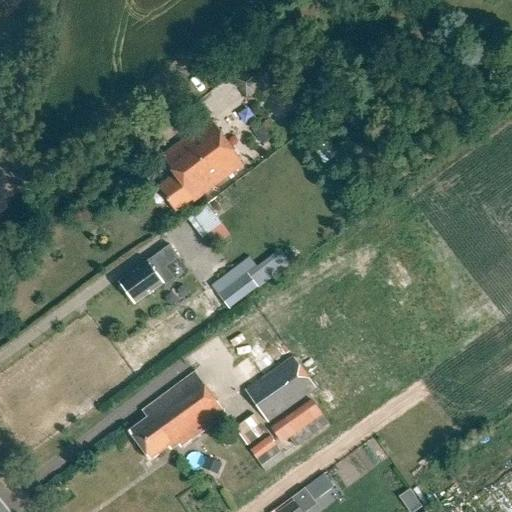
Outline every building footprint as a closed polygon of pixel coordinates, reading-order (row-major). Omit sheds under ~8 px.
[(268,50),(230,77),(247,99),(256,92),(261,99),(274,89),(269,83),(284,72),(268,50)] [(154,138),(184,116),(174,102),(144,124),(154,138)] [(295,126),(308,117),(300,106),(288,115),(295,126)] [(271,137),(278,147),(286,141),(270,120),(262,126),(263,127),(271,137)] [(242,166),(209,121),(160,156),(174,175),(157,187),(177,214),(242,166)] [(208,204),(191,218),(212,247),(230,233),(208,204)] [(179,259),(170,246),(119,282),(135,305),(164,285),(165,286),(175,279),(167,268),(179,259)] [(218,296),(228,310),(257,288),(246,274),(218,296)] [(317,389),(315,387),(282,341),(250,362),(261,378),(245,390),(268,423),(317,389)] [(181,449),(226,416),(195,373),(142,411),(147,418),(129,431),(150,459),(168,445),(172,450),(180,444),(181,449)] [(292,442),(323,420),(307,398),(277,420),(292,442)] [(247,446),(266,433),(254,415),(235,429),(247,446)] [(256,459),(275,446),(269,438),(250,451),(256,459)] [(217,475),(222,465),(214,461),(209,472),(217,475)] [(324,473),(305,488),(315,502),(334,487),(324,473)] [(399,495),(409,511),(410,511),(422,505),(410,487),(399,495)] [(301,511),(292,502),(281,511),(301,511)] [(426,511),(425,511),(444,511),(437,503),(426,511)]
